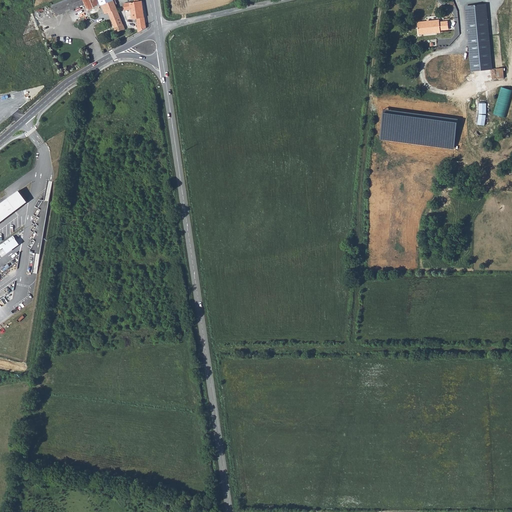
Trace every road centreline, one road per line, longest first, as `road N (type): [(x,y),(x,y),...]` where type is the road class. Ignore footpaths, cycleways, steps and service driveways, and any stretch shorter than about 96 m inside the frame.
road 1 (tertiary): [(228,511),(163,62)]
road 2 (tertiary): [(112,55),(0,139)]
road 3 (tertiary): [(283,0),(158,29)]
